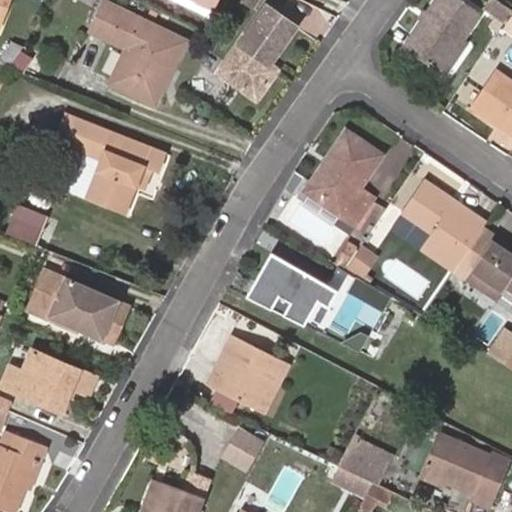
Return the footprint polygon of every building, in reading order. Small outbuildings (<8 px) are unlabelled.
[(0,0),(0,25),(0,26),(9,0),(0,0)] [(184,0),(214,14),(219,5),(208,0),(184,0)] [(255,8),(259,0),(241,0),(242,0),(255,8)] [(470,21),(438,0),(432,0),(401,45),(436,69),(458,38),(470,21)] [(461,0),(438,0),(470,21),(477,10),(461,0)] [(501,21),(510,8),(498,0),(489,0),(484,9),(501,21)] [(137,31),(130,46),(114,80),(157,103),(188,41),(107,1),(94,28),(114,38),(122,23),(137,31)] [(267,4),(227,62),(241,71),(233,82),(257,98),(279,67),(271,61),(267,58),(271,53),(275,55),(296,24),(267,4)] [(114,38),(130,46),(137,31),(122,23),(114,38)] [(458,38),(436,69),(444,74),(465,43),(458,38)] [(4,58),(11,63),(23,46),(15,41),(4,58)] [(271,61),(275,55),(271,53),(267,58),(271,61)] [(241,71),(227,62),(220,73),(233,82),(241,71)] [(511,80),(495,69),(471,104),(511,132),(511,80)] [(102,159),(95,177),(134,193),(137,188),(144,190),(152,171),(158,173),(166,155),(113,133),(66,114),(55,139),(102,159)] [(355,230),(375,200),(363,191),(384,158),(348,134),(328,163),(332,165),(314,193),(345,215),(341,220),(355,230)] [(95,177),(102,159),(83,151),(76,169),(95,177)] [(314,193),(332,165),(328,163),(306,196),(341,220),(345,215),(314,193)] [(87,196),(95,177),(76,169),(69,190),(87,196)] [(423,244),(453,266),(486,219),(425,176),(404,206),(434,227),(423,244)] [(134,193),(95,177),(87,196),(126,213),(134,193)] [(36,246),(41,230),(12,217),(6,234),(36,246)] [(511,307),(511,250),(500,243),(504,238),(494,230),(464,274),(511,307)] [(500,243),(511,250),(511,249),(511,243),(504,238),(500,243)] [(347,244),(336,260),(348,268),(359,252),(347,244)] [(377,257),(368,251),(356,269),(365,275),(377,257)] [(272,254),(246,299),(305,329),(329,289),(272,254)] [(328,327),(363,345),(389,295),(336,268),(328,285),(346,295),(341,305),(340,304),(328,327)] [(55,281),(41,276),(28,307),(42,313),(55,281)] [(42,313),(110,342),(123,311),(55,281),(42,313)] [(511,345),(511,324),(502,339),(511,345)] [(276,388),(286,367),(231,340),(224,354),(232,358),(228,364),(221,361),(208,387),(217,391),(237,401),(255,410),(267,384),(276,388)] [(502,360),(510,348),(501,342),(493,353),(502,360)] [(502,360),(501,362),(511,369),(511,349),(510,348),(502,360)] [(78,386),(84,389),(95,394),(102,378),(39,351),(30,371),(21,391),(66,411),(73,396),(78,386)] [(232,358),(224,354),(221,361),(228,364),(232,358)] [(21,391),(30,371),(15,364),(6,384),(21,391)] [(264,415),(276,388),(267,384),(255,410),(264,415)] [(79,399),(84,389),(78,386),(73,396),(79,399)] [(233,412),(237,401),(217,391),(211,401),(233,412)] [(0,431),(9,409),(0,405),(0,431)] [(0,442),(14,448),(20,433),(7,426),(0,441),(0,442)] [(0,492),(19,500),(27,483),(39,458),(45,460),(51,446),(20,433),(14,448),(0,442),(0,492)] [(392,455),(352,435),(335,468),(339,470),(371,486),(376,489),(392,455)] [(504,471),(437,438),(419,474),(486,508),(504,471)] [(259,461),(273,467),(280,451),(267,444),(259,461)] [(39,458),(27,483),(33,486),(45,460),(39,458)] [(371,486),(339,470),(332,483),(365,498),(371,486)] [(202,499),(208,480),(189,472),(183,491),(202,499)] [(483,511),(486,508),(419,474),(416,479),(479,511),(483,511)] [(142,511),(154,511),(165,484),(156,481),(142,511)] [(165,484),(154,511),(197,511),(202,499),(165,484)] [(386,507),(392,496),(376,489),(371,486),(365,498),(359,508),(368,511),(372,511),(377,503),(386,507)] [(0,503),(14,510),(19,500),(0,492),(0,503)]
